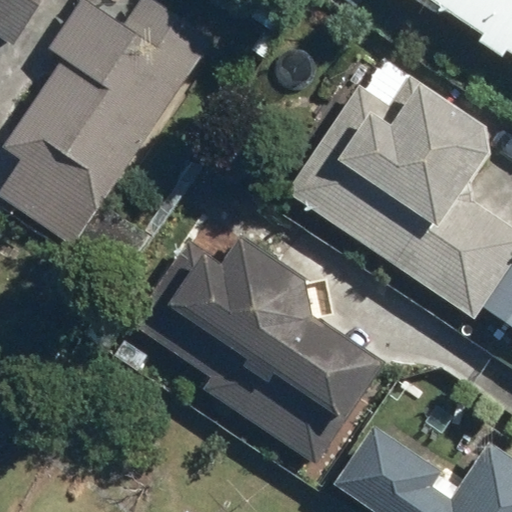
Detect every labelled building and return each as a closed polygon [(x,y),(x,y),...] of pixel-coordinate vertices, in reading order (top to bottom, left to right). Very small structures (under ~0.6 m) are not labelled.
[(0,0),(0,32),(21,47),(52,0),(0,0)] [(28,157),(3,192),(79,244),(221,38),(166,0),(146,0),(129,25),(91,0),(88,0),(56,48),(71,58),(11,145),(28,157)] [(511,0),(410,0),(434,16),(438,10),(511,60),(511,0)] [(365,86),(291,191),(473,318),(511,263),(511,223),(468,193),(495,154),(490,124),(418,74),(395,107),(365,86)] [(188,242),(135,321),(214,374),(204,388),(319,464),(384,367),(312,318),(303,282),(239,240),(222,265),(188,242)] [(511,268),(486,307),(511,323),(511,268)] [(375,424),(334,483),(376,511),(511,511),(511,452),(494,440),(470,475),(451,462),(444,472),(375,424)]
